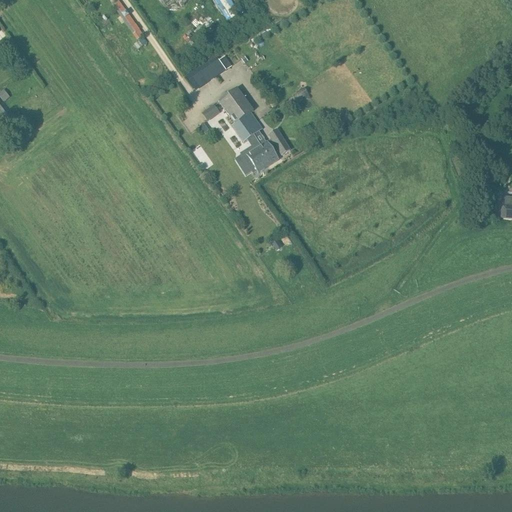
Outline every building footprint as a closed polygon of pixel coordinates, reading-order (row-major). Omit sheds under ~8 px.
[(226,17),(238,9),(232,0),(222,0),(217,3),(226,17)] [(133,36),(139,31),(133,23),(119,2),(113,7),(133,36)] [(188,79),(197,92),(232,66),(223,54),(188,79)] [(308,95),(304,88),(296,93),(300,100),(308,95)] [(255,111),(238,89),(220,102),(236,124),(233,126),(245,143),(264,129),(252,113),(255,111)] [(208,122),(221,113),(215,104),(202,113),(208,122)] [(0,127),(11,120),(0,105),(0,127)] [(200,127),(205,133),(214,126),(209,120),(200,127)] [(258,139),(262,146),(248,155),(259,173),(280,160),(279,158),(287,153),(273,130),(258,139)] [(511,198),(504,198),(503,218),(511,218),(511,198)]
